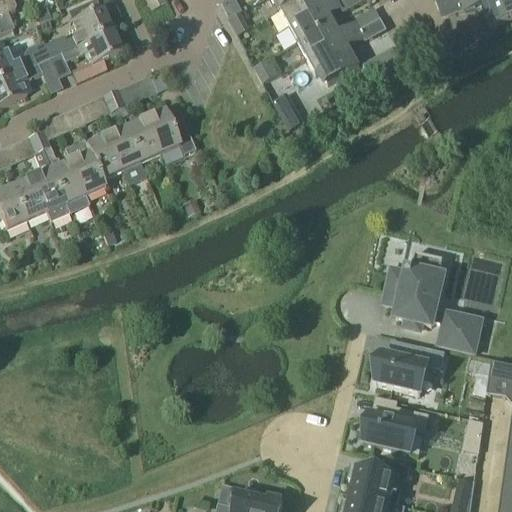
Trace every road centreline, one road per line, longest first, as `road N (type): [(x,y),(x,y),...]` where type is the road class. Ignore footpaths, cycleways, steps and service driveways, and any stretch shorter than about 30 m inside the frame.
road 1 (residential): [(315,511),(358,342)]
road 2 (residential): [(147,68),(0,131)]
